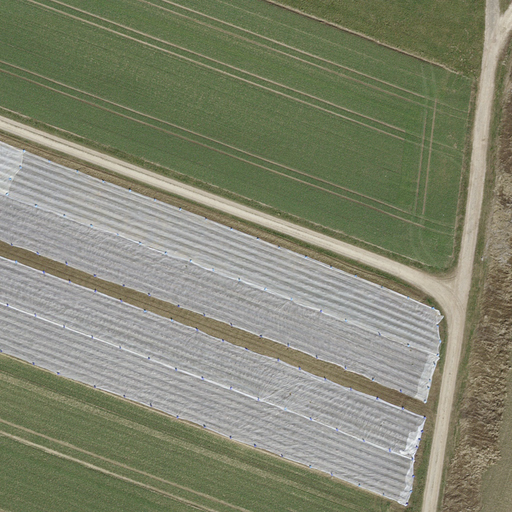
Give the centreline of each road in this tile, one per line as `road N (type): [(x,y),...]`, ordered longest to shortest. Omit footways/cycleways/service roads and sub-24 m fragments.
road 1 (track): [(503,13),(429,511)]
road 2 (track): [(463,298),(0,124)]
